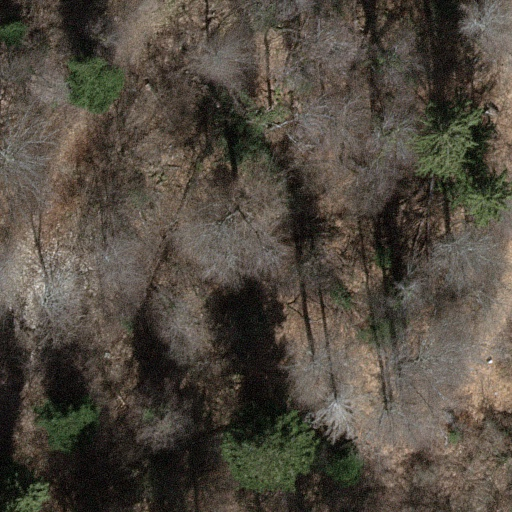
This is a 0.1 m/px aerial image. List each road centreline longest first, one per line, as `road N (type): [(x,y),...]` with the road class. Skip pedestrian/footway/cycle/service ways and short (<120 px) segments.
road 1 (track): [(195,0),(0,310)]
road 2 (track): [(511,407),(499,425),(511,203)]
